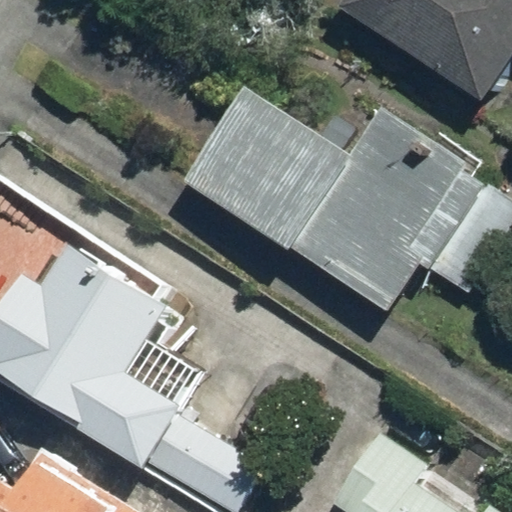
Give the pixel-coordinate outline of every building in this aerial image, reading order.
[(490,109),(511,75),(511,0),(345,0),(340,8),(490,109)] [(393,324),(427,271),(472,300),(511,239),(511,196),(488,181),(385,112),(350,165),(243,94),(183,185),(393,324)] [(178,307),(68,241),(40,288),(25,279),(0,320),(0,382),(217,511),(244,511),(273,465),(134,381),(178,307)] [(462,511),(420,485),(432,466),(375,430),(351,467),(379,486),(361,511),(503,511),(491,504),(486,511),(462,511)] [(0,511),(143,511),(46,451),(20,492),(0,479),(0,511)]
